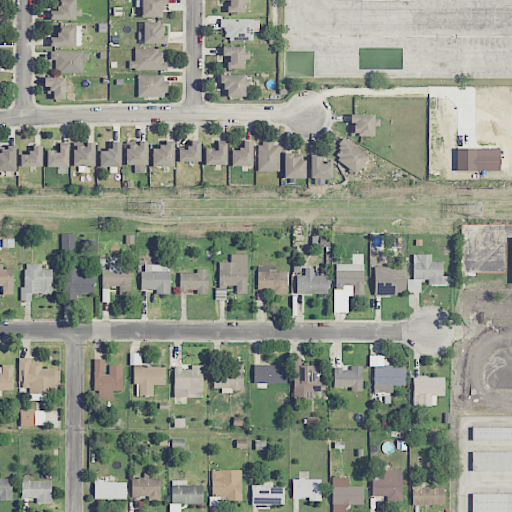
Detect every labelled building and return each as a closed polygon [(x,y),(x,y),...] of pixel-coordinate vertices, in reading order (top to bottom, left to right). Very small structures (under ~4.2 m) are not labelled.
[(164,0),(141,0),(142,17),(165,17),(164,0)] [(227,0),(228,12),(244,12),(244,0),(227,0)] [(259,19),(220,18),(220,28),(225,28),(225,40),(253,40),(253,29),(258,29),(259,19)] [(167,44),(167,35),(163,35),(163,22),(144,22),(143,44),(167,44)] [(75,46),(76,25),(59,25),(59,37),(51,37),(51,46),(75,46)] [(222,47),(222,55),(228,56),(228,68),(243,68),(243,59),(249,59),(249,48),(222,47)] [(135,49),(134,61),(128,61),(128,70),(167,70),(167,61),(162,60),(162,49),(135,49)] [(55,72),(83,73),(83,61),(88,61),(89,52),(50,51),(50,59),(55,60),(55,72)] [(137,97),(165,98),(166,75),(138,75),(137,97)] [(67,99),(67,77),(45,77),(45,91),(53,91),(53,99),(67,99)] [(374,136),(374,126),(379,126),(380,115),(351,115),(350,136),(374,136)] [(200,161),(200,140),(189,140),(189,149),(179,149),(179,161),(200,161)] [(252,166),(252,140),(243,140),(243,149),(232,149),(232,166),(252,166)] [(333,158),(359,173),(369,154),(343,140),(333,158)] [(174,141),(164,141),(164,147),(152,147),(152,167),(174,166),(174,141)] [(95,166),(95,142),(86,142),(86,145),(73,146),(74,166),(95,166)] [(121,142),(111,142),(111,150),(100,150),(100,167),(121,167),(121,142)] [(148,165),(147,143),(126,143),(126,165),(148,165)] [(226,165),(227,143),(217,143),(217,149),(205,148),(205,164),(226,165)] [(279,143),(257,143),(257,171),(280,171),(279,143)] [(69,167),(68,145),(59,145),(59,151),(47,151),(47,167),(69,167)] [(0,171),(16,171),(16,146),(1,146),(1,152),(0,152),(0,171)] [(20,155),(21,167),(42,166),(42,146),(31,147),(31,154),(20,155)] [(305,178),(306,159),(292,159),(292,153),(284,152),(284,178),(305,178)] [(332,178),(332,162),(320,162),(320,157),(311,156),(310,178),(332,178)] [(75,233),(61,234),(61,250),(75,250),(75,233)] [(247,254),(230,254),(230,262),(219,262),(218,287),(236,287),(236,294),(247,294),(247,254)] [(413,279),(407,279),(407,292),(421,292),(421,283),(450,283),(450,276),(443,276),(443,262),(432,262),(432,254),(413,254),(413,279)] [(79,257),(67,257),(67,263),(62,263),(62,294),(94,293),(94,275),(79,275),(79,257)] [(13,294),(13,269),(3,269),(3,263),(0,263),(0,286),(2,287),(2,295),(13,294)] [(53,269),(42,269),(42,264),(23,263),(23,300),(32,301),(32,293),(52,294),(53,269)] [(170,294),(170,265),(142,264),(142,289),(156,289),(156,293),(170,294)] [(364,264),(336,264),(335,288),(353,288),(353,295),(363,295),(364,264)] [(130,268),(120,268),(120,266),(102,266),(102,287),(119,287),(119,294),(130,294),(130,268)] [(258,266),(257,289),(273,289),(272,294),(287,294),(288,272),(276,271),(276,266),(258,266)] [(374,295),(399,295),(399,288),(406,288),(406,267),(375,266),(374,295)] [(313,275),(313,268),(305,268),(304,275),(297,275),(296,293),(328,294),(328,276),(313,275)] [(180,272),(180,293),(208,293),(208,269),(197,269),(197,272),(180,272)] [(405,386),(406,367),(383,367),(383,356),(369,356),(369,366),(374,366),(373,392),(392,392),(392,385),(405,386)] [(165,366),(141,366),(141,358),(133,358),(133,384),(137,384),(137,396),(153,396),(153,385),(165,385),(165,366)] [(123,365),(109,365),(109,374),(104,374),(105,359),(95,359),(95,399),(112,399),(112,391),(122,391),(123,365)] [(0,389),(13,390),(13,365),(0,365),(0,389)] [(174,367),(173,399),(176,399),(176,403),(186,403),(186,397),(202,397),(203,365),(185,365),(185,367),(174,367)] [(286,383),(286,365),(254,365),(254,383),(286,383)] [(312,399),(312,391),(321,391),(322,366),(295,365),(294,399),(312,399)] [(334,387),(351,387),(351,391),(363,391),(362,365),(351,366),(351,368),(333,369),(334,387)] [(213,388),(221,388),(221,391),(243,392),(243,367),(214,366),(213,388)] [(45,425),(45,409),(20,410),(20,426),(45,425)] [(511,426),(472,426),(472,440),(511,440),(511,426)] [(511,451),(472,451),(472,471),(511,471),(511,451)] [(402,470),(372,469),(372,498),(401,499),(402,470)] [(212,470),(212,499),(241,499),(241,470),(212,470)] [(131,476),(132,497),(147,497),(148,500),(160,500),(160,478),(149,479),(149,476),(131,476)] [(345,511),(345,504),(363,505),(364,486),(348,485),(348,477),(333,476),(331,511),(345,511)] [(0,478),(0,500),(12,500),(12,478),(0,478)] [(321,479),(292,479),(292,498),(309,498),(309,501),(321,501),(321,479)] [(22,498),(36,498),(36,503),(52,503),(52,480),(22,480),(22,498)] [(171,504),(203,504),(203,486),(186,485),(186,480),(172,480),(171,504)] [(126,481),(94,481),(94,499),(126,499),(126,481)] [(284,504),(284,487),(273,487),(273,483),(252,483),(251,504),(284,504)] [(412,505),(444,505),(444,486),(412,487),(412,505)] [(511,511),(511,493),(471,493),(471,511),(511,511)]
